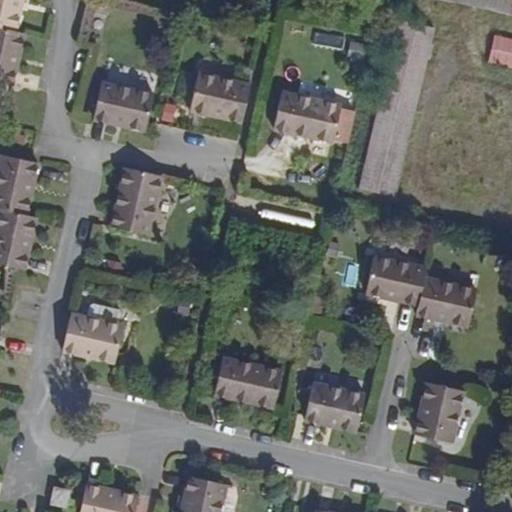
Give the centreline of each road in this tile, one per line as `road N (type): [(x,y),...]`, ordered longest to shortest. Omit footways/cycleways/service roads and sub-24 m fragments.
road 1 (residential): [(207,440),(134,457),(55,460),(38,443),(44,387)]
road 2 (residential): [(92,161),(44,387)]
road 3 (residential): [(207,440),(379,482)]
road 4 (residential): [(70,0),(60,84),(66,142),(92,161)]
road 5 (residential): [(44,387),(65,404),(207,440)]
road 6 (residential): [(379,482),(413,340)]
road 7 (residential): [(379,482),(511,510)]
